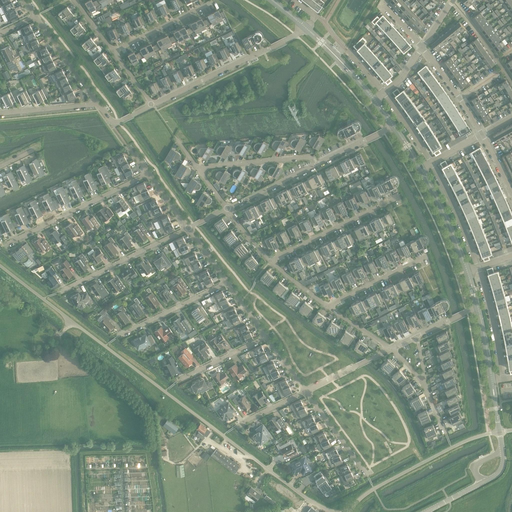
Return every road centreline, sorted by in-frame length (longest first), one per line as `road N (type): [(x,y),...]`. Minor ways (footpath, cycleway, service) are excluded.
road 1 (unclassified): [(0,267),(332,511)]
road 2 (residential): [(151,103),(306,28)]
road 3 (unclassified): [(350,511),(374,488),(499,431)]
road 4 (residential): [(4,245),(149,173)]
road 5 (residential): [(269,261),(402,196)]
road 6 (residential): [(63,290),(188,228)]
road 7 (tertiary): [(424,511),(500,470),(499,431)]
road 8 (residential): [(197,168),(310,158),(315,166)]
